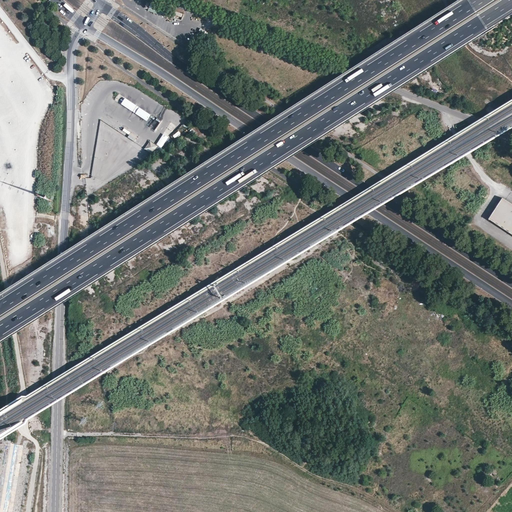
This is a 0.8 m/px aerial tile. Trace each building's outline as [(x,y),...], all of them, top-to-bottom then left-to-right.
[(183,14),(151,2),(148,8),(172,17),(181,20),(183,14)] [(172,19),(172,17),(148,8),(148,11),(172,19)] [(161,120),(125,96),(120,104),(146,121),(145,125),(154,131),(161,120)] [(130,135),(128,137),(134,141),(137,136),(125,128),(123,131),(130,135)] [(178,130),(173,136),(176,139),(181,133),(178,130)] [(163,133),(157,144),(162,147),(169,137),(163,133)] [(157,155),(161,147),(149,141),(145,149),(157,155)] [(511,204),(502,198),(488,219),(511,234),(511,204)] [(211,414),(199,405),(191,413),(204,423),(211,414)] [(189,420),(186,418),(180,425),(182,427),(187,422),(188,422),(189,420)]
